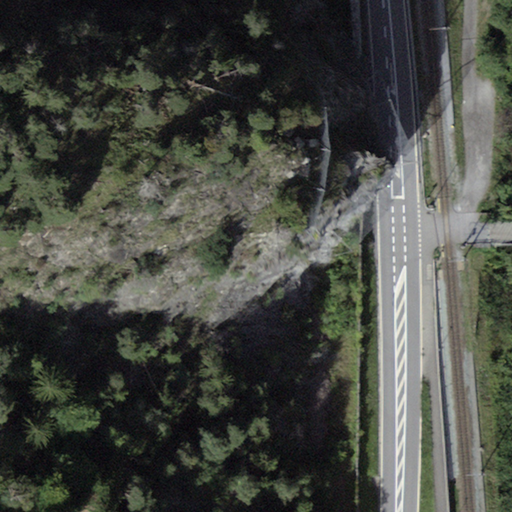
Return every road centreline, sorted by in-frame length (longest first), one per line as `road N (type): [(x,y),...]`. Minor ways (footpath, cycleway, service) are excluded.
road 1 (primary): [(388,0),(397,91),(396,511)]
road 2 (track): [(469,230),(487,0)]
